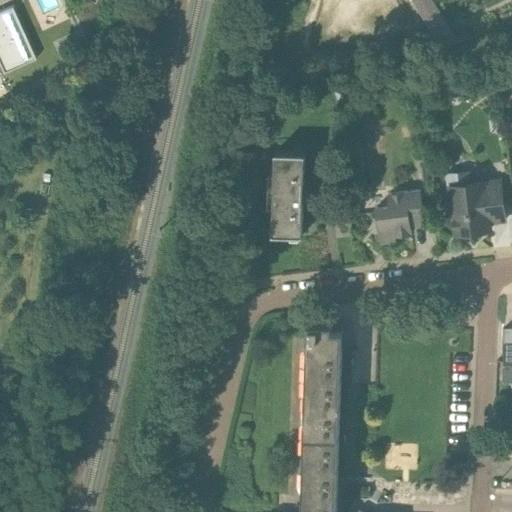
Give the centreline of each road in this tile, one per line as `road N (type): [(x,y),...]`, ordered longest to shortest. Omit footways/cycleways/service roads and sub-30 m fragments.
road 1 (residential): [(205,487),(241,327),(257,306),(489,274)]
road 2 (residential): [(489,274),(480,511)]
